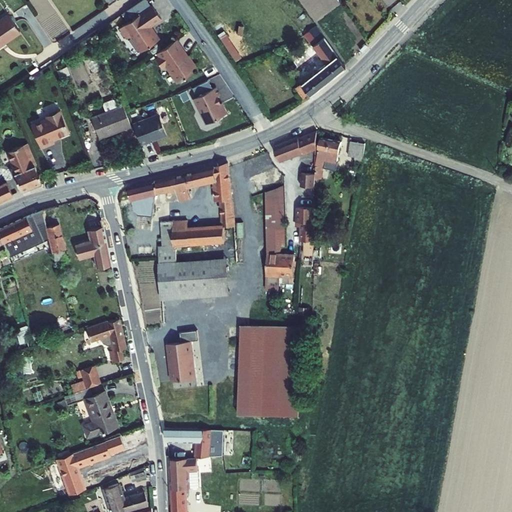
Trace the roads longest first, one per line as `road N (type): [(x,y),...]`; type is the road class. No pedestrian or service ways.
road 1 (residential): [(104,182),(155,430),(161,511)]
road 2 (tertiary): [(314,109),(239,147),(104,182)]
road 3 (unclassified): [(314,109),(511,185)]
road 4 (tertiary): [(427,0),(314,109)]
